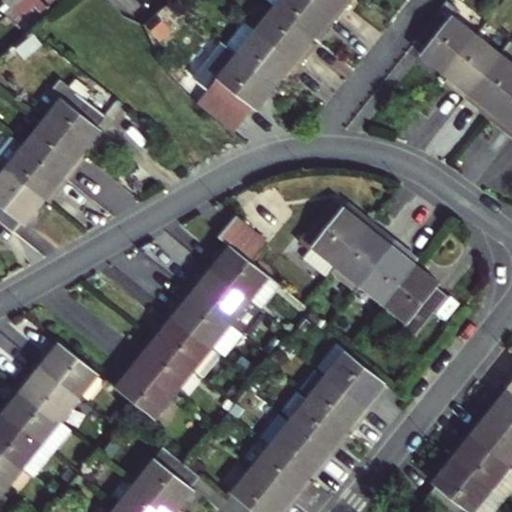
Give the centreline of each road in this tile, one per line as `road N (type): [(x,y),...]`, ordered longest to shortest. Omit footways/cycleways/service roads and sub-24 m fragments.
road 1 (residential): [(0,305),(241,169),(306,151)]
road 2 (residential): [(511,308),(344,511)]
road 3 (residential): [(306,151),(368,154),(428,175),(511,242)]
road 4 (residential): [(306,151),(422,0)]
